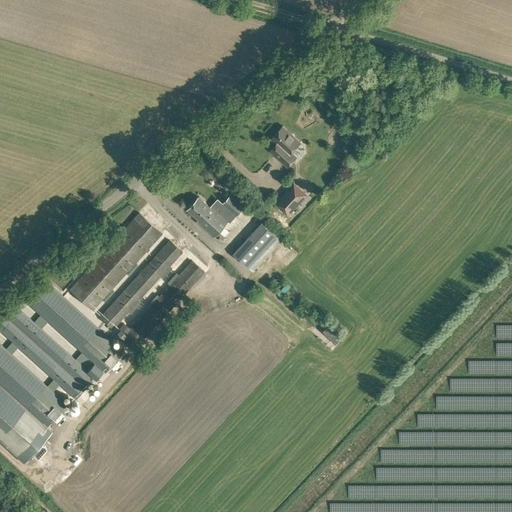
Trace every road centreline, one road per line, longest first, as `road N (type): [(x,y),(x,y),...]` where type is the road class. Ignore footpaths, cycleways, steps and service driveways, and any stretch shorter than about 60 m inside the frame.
road 1 (unclassified): [(0,288),(328,26)]
road 2 (unclassified): [(511,81),(328,26)]
